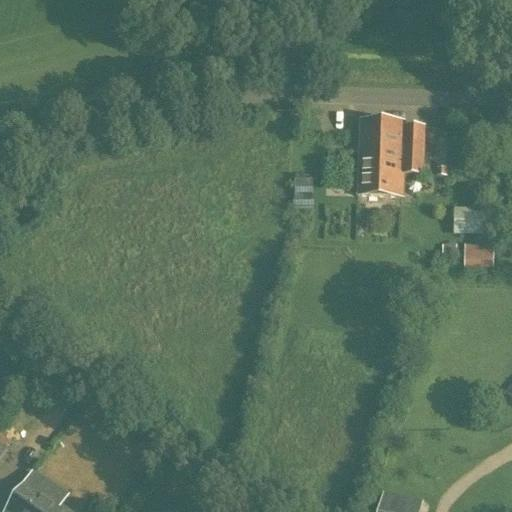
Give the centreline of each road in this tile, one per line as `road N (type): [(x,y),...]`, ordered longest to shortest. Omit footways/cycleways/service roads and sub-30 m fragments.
road 1 (unclassified): [(0,158),(188,108),(287,95),(511,101)]
road 2 (track): [(133,431),(0,339)]
